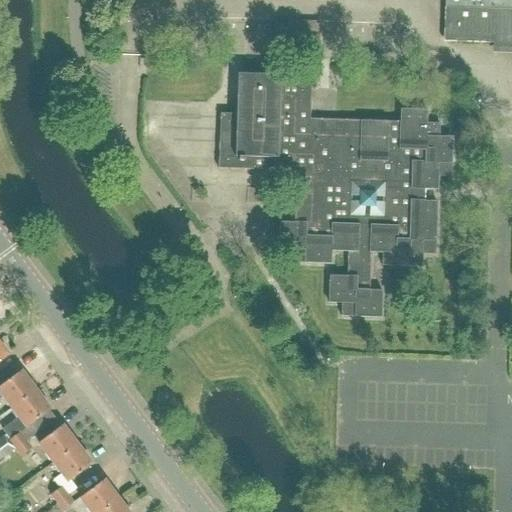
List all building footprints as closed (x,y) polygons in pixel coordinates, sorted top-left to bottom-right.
[(511,0),(444,0),(443,39),(446,42),(492,44),(492,39),(511,39),(511,0)] [(274,20),(272,60),(317,61),(319,22),(274,20)] [(236,115),(226,114),(220,114),(218,169),(300,172),(299,188),(297,188),(294,190),(294,204),(293,223),(278,222),(277,250),(290,250),(290,263),(331,265),(331,252),(347,253),(346,277),(328,276),(327,304),(340,304),(340,317),(381,318),(382,291),(369,291),(370,279),(370,253),(382,254),(381,267),(421,268),(422,255),(435,256),(436,215),(437,202),(422,202),(422,190),(438,191),(438,177),(451,178),(452,138),(439,137),(440,124),(427,124),(427,111),(399,110),(399,123),(395,123),(387,122),(317,120),(309,120),(310,102),(311,82),(280,81),(280,75),(237,74),(236,76),(237,76),(236,115)] [(212,105),(212,85),(158,85),(158,105),(212,105)] [(387,330),(387,338),(411,338),(411,329),(387,330)] [(11,409),(34,391),(20,372),(0,386),(0,399),(2,398),(11,409)] [(18,433),(36,420),(49,410),(34,391),(11,409),(17,418),(2,429),(6,435),(0,439),(0,460),(14,449),(14,450),(25,442),(18,433)] [(51,464),(76,446),(61,426),(36,445),(37,445),(31,450),(25,442),(14,450),(20,458),(30,451),(37,460),(44,455),(51,464)] [(69,481),(77,475),(90,465),(76,446),(51,464),(59,475),(53,480),(60,488),(34,507),(37,511),(44,511),(57,503),(75,489),(69,481)] [(10,474),(17,485),(31,476),(24,465),(10,474)] [(83,511),(102,511),(117,501),(103,481),(81,498),(75,489),(57,503),(63,511),(73,504),(78,511),(81,509),(83,511)] [(126,511),(117,501),(102,511),(126,511)]
